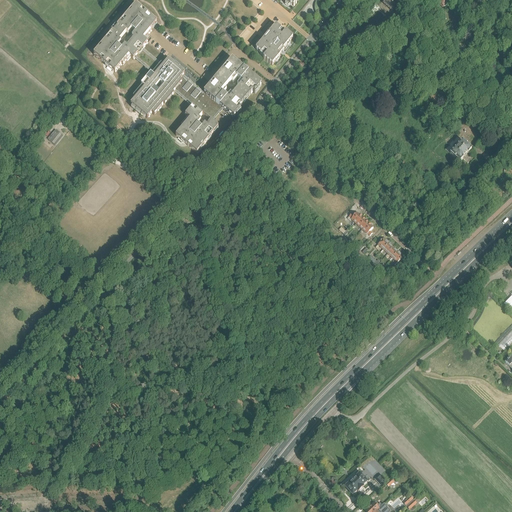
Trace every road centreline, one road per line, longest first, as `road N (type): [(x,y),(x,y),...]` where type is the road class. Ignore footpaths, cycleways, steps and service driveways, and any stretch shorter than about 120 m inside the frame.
road 1 (primary): [(511,217),(335,387),(230,511)]
road 2 (residential): [(0,392),(262,111)]
road 3 (residential): [(430,268),(262,111)]
road 4 (primary): [(365,368),(511,226)]
road 5 (residential): [(154,33),(209,77),(233,47),(276,83)]
road 6 (primary): [(261,484),(365,368)]
road 7 (residential): [(511,90),(432,29),(414,0)]
